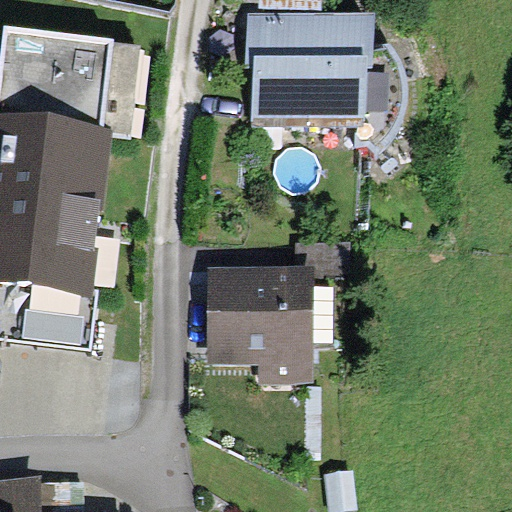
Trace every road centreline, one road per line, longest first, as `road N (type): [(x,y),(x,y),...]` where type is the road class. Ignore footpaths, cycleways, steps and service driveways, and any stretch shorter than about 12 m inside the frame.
road 1 (residential): [(193,0),(162,298),(164,429)]
road 2 (residential): [(0,453),(164,429)]
